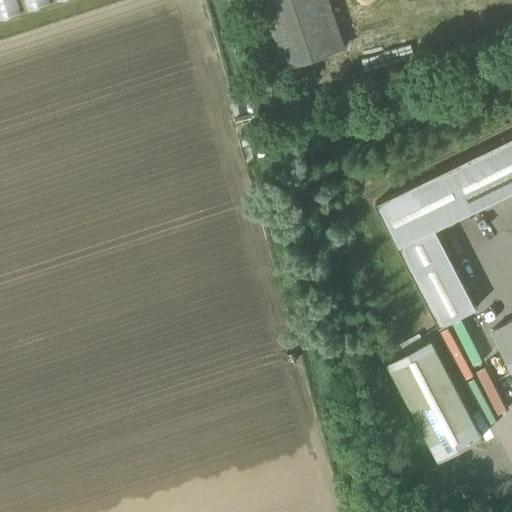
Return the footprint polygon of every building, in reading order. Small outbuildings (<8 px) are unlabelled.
[(0,0),(0,18),(22,12),(18,0),(0,0)] [(23,0),(27,10),(52,3),(50,0),(23,0)] [(256,0),(280,72),(346,50),(328,0),(256,0)] [(368,186),(431,308),(466,290),(425,210),(511,165),(511,116),(510,112),(368,186)] [(511,370),(511,319),(491,330),(511,370)] [(431,338),(388,361),(439,459),(483,437),(431,338)]
